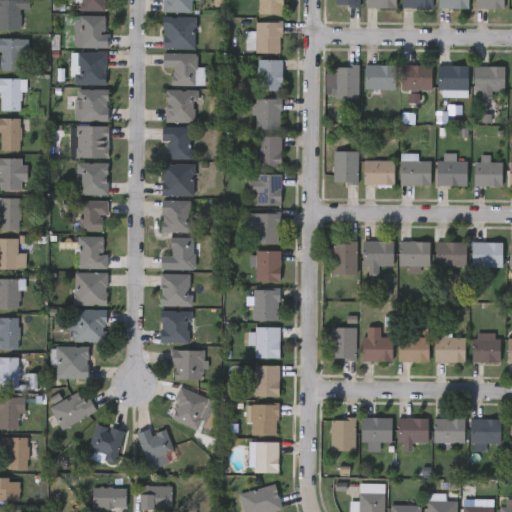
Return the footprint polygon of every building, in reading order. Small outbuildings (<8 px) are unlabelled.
[(0,29),(0,0),(29,0),(29,9),(20,9),(20,29),(0,29)] [(108,0),(108,11),(81,11),(81,0),(108,0)] [(163,0),(193,0),(193,11),(163,11),(163,0)] [(282,0),(282,13),(258,13),(258,0),(282,0)] [(359,0),(334,0),(335,8),(360,8),(359,0)] [(396,9),(395,0),(365,0),(366,9),(396,9)] [(432,10),(432,0),(401,0),(401,10),(432,10)] [(468,10),(468,0),(438,0),(438,10),(468,10)] [(476,0),(476,10),(503,10),(502,0),(476,0)] [(106,15),(106,47),(75,47),(76,15),(106,15)] [(163,48),(163,16),(194,16),(194,48),(163,48)] [(281,52),(255,52),(255,21),(281,21),(281,52)] [(0,52),(0,38),(26,38),(26,69),(1,69),(1,52),(0,52)] [(106,84),(76,84),(75,52),(106,52),(106,84)] [(173,84),(173,67),(163,67),(163,53),(196,53),(196,84),(173,84)] [(282,59),(282,89),(257,89),(257,59),(282,59)] [(394,89),(364,89),(364,64),(394,64),(394,89)] [(430,89),(400,89),(401,64),(430,64),(430,89)] [(437,65),(466,65),(466,89),(437,89),(437,65)] [(334,98),(334,66),(358,66),(358,98),(334,98)] [(504,93),(473,93),(473,66),(504,66),(504,93)] [(0,110),(0,78),(20,78),(20,110),(0,110)] [(108,89),(108,120),(75,120),(75,89),(108,89)] [(194,122),(164,122),(164,89),(194,89),(194,122)] [(255,128),(255,97),(279,97),(279,128),(255,128)] [(19,150),(0,150),(0,118),(19,118),(19,150)] [(70,126),(108,126),(108,157),(70,157),(70,126)] [(189,159),(163,159),(163,126),(189,126),(189,159)] [(256,165),(256,136),(281,136),(281,165),(256,165)] [(358,183),(333,183),(333,151),(358,151),(358,183)] [(0,158),(24,158),(24,189),(0,189),(0,158)] [(445,161),(445,159),(465,159),(465,186),(435,186),(435,161),(445,161)] [(363,184),(363,161),(393,161),(393,184),(363,184)] [(430,161),(430,185),(399,185),(399,161),(430,161)] [(474,186),(474,161),(501,161),(501,186),(474,186)] [(107,162),(107,194),(78,194),(77,162),(107,162)] [(161,195),(161,163),(193,163),(193,195),(161,195)] [(256,204),(256,192),(249,192),(249,174),(280,174),(280,204),(256,204)] [(0,198),(19,198),(19,229),(0,229),(0,198)] [(79,200),(106,200),(106,230),(79,230),(79,200)] [(160,200),(191,200),(191,231),(160,231),(160,200)] [(251,243),(251,213),(279,213),(279,243),(251,243)] [(105,268),(78,268),(78,235),(105,235),(105,268)] [(193,268),(160,268),(160,254),(170,254),(170,237),(193,237),(193,268)] [(0,268),(0,238),(17,238),(17,254),(24,254),(24,268),(0,268)] [(392,240),(392,266),(362,266),(362,240),(392,240)] [(399,265),(399,240),(429,240),(429,265),(399,265)] [(356,242),(356,273),(331,273),(331,242),(356,242)] [(435,266),(435,242),(465,242),(465,266),(435,266)] [(501,266),(471,266),(471,242),(501,242),(501,266)] [(255,281),(255,250),(280,250),(280,281),(255,281)] [(106,305),(73,304),(74,272),(106,272),(106,305)] [(160,306),(160,273),(191,273),(191,306),(160,306)] [(18,308),(0,308),(0,279),(18,279),(18,308)] [(252,289),(278,289),(278,320),(252,320),(252,289)] [(73,341),(73,310),(106,310),(106,341),(73,341)] [(160,310),(189,310),(189,343),(160,343),(160,310)] [(0,317),(18,317),(18,349),(0,349),(0,317)] [(331,327),(355,327),(355,359),(331,359),(331,327)] [(391,360),(361,360),(361,327),(380,327),(380,336),(391,336),(391,360)] [(498,362),(472,362),(472,332),(498,332),(498,362)] [(397,361),(397,336),(427,336),(427,361),(397,361)] [(433,361),(433,337),(464,337),(464,361),(433,361)] [(87,378),(54,378),(54,346),(87,346),(87,378)] [(203,378),(172,378),(172,349),(203,349),(203,378)] [(0,357),(18,357),(18,388),(0,388),(0,357)] [(279,396),(251,396),(251,365),(279,365),(279,396)] [(201,430),(169,419),(179,388),(211,399),(201,430)] [(49,404),(79,392),(82,400),(89,397),(95,413),(58,428),(49,404)] [(0,396),(18,396),(18,429),(0,429),(0,396)] [(251,435),(251,404),(278,404),(278,435),(251,435)] [(391,417),(391,441),(360,441),(360,417),(391,417)] [(427,442),(397,442),(397,417),(427,417),(427,442)] [(330,450),(330,418),(355,418),(355,450),(330,450)] [(433,442),(433,418),(463,418),(463,442),(433,442)] [(469,443),(469,419),(499,419),(499,443),(469,443)] [(87,457),(95,424),(123,431),(114,464),(87,457)] [(135,433),(149,428),(151,434),(165,429),(173,451),(146,461),(135,433)] [(27,469),(7,469),(7,451),(0,451),(0,437),(27,437),(27,469)] [(278,441),(278,472),(249,472),(249,441),(278,441)] [(18,501),(0,501),(0,477),(18,477),(18,501)] [(383,483),(383,511),(358,511),(358,483),(383,483)] [(267,511),(243,511),(239,492),(276,484),(281,509),(267,511)] [(171,508),(139,508),(139,485),(171,485),(171,508)] [(92,507),(92,487),(125,487),(125,507),(92,507)] [(511,511),(500,511),(500,499),(511,499),(511,511)] [(473,505),(473,500),(490,500),(490,511),(463,511),(463,505),(473,505)] [(456,501),(456,511),(427,511),(427,501),(456,501)]
